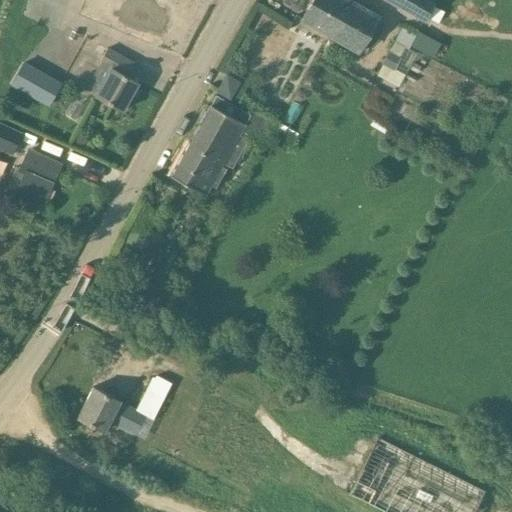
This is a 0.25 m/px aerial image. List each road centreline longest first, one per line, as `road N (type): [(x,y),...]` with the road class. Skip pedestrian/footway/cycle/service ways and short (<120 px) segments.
road 1 (unclassified): [(0,398),(48,329),(234,0)]
road 2 (track): [(185,511),(62,453),(0,410)]
